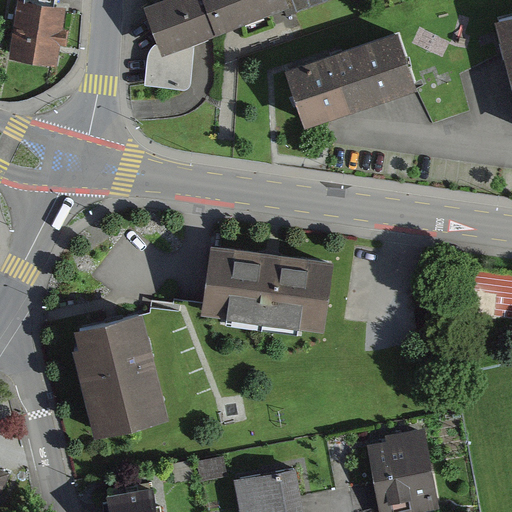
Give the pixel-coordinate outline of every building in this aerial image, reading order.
[(282,2),(281,0),(153,0),(151,1),(166,43),(282,2)] [(63,11),(15,4),(6,64),(54,71),(63,11)] [(511,106),(511,13),(489,19),(511,106)] [(410,86),(395,36),(276,70),(290,121),(410,86)] [(322,328),(328,268),(203,255),(197,314),(322,328)] [(165,417),(138,318),(67,337),(94,436),(165,417)] [(421,511),(438,509),(424,431),(367,441),(379,511),(421,511)] [(298,511),(292,469),(241,478),(246,511),(298,511)] [(153,511),(150,485),(113,490),(115,511),(153,511)]
